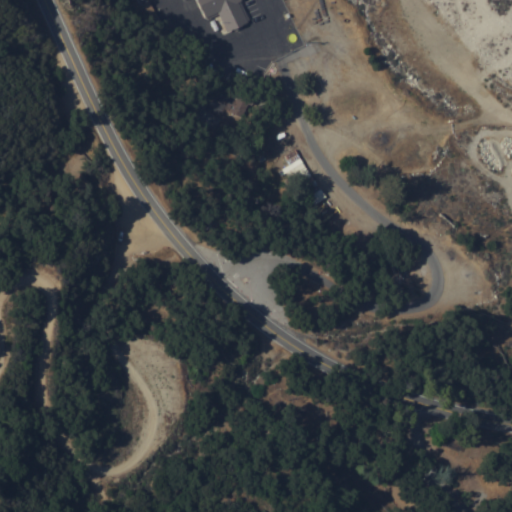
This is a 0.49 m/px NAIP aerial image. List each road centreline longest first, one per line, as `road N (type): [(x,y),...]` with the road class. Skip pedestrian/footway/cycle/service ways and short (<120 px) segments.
road 1 (track): [(161,223),(117,272),(110,292),(110,326),(150,404),(137,447),(113,467),(80,460),(59,433),(43,369),(48,301),(22,284),(0,299)]
road 2 (tertiary): [(258,326),(149,207),(45,0)]
road 3 (tertiary): [(317,369),(380,398),(511,429)]
